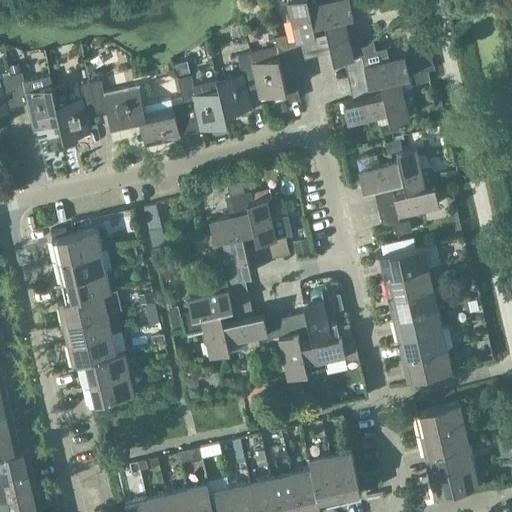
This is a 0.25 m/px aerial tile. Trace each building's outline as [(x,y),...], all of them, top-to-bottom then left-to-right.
[(309,3),(308,0),(287,0),(296,40),(316,35),(313,23),(308,4),(309,3)] [(350,0),(324,0),(321,1),(321,0),(308,0),(309,3),(308,4),(313,23),(324,21),(324,20),(344,15),(344,16),(354,14),(353,8),(350,0)] [(324,21),(331,51),(334,61),(354,57),(344,16),(344,15),(324,20),(324,21)] [(259,28),(249,30),(252,40),(261,37),(259,28)] [(275,35),(277,45),(279,51),(289,48),(285,33),(275,35)] [(351,46),(354,57),(361,55),(368,53),(366,43),(351,46)] [(277,45),(250,51),(259,87),(257,87),(260,98),(287,91),(285,83),(296,80),(289,48),(279,51),(277,45)] [(216,78),(219,88),(220,87),(226,113),(252,107),(248,89),(257,87),(259,87),(250,51),(239,54),(242,72),(216,78)] [(430,53),(417,56),(420,71),(428,70),(434,68),(430,53)] [(380,81),(399,76),(400,77),(409,75),(408,69),(405,55),(364,64),(368,84),(380,81)] [(187,61),(175,63),(178,74),(189,71),(187,61)] [(16,63),(9,65),(11,74),(18,72),(16,63)] [(418,66),(408,69),(409,75),(411,84),(422,81),(419,71),(418,66)] [(420,71),(419,71),(422,81),(430,80),(428,70),(420,71)] [(55,103),(56,102),(53,89),(49,74),(24,80),(22,71),(18,72),(11,74),(10,74),(17,105),(27,103),(33,127),(59,121),(60,121),(55,103)] [(219,88),(216,78),(193,83),(190,73),(178,76),(183,97),(190,128),(200,126),(201,129),(228,123),(226,113),(220,87),(219,88)] [(10,74),(0,76),(0,124),(10,122),(7,107),(17,105),(10,74)] [(396,120),(409,117),(400,77),(399,76),(380,81),(383,92),(384,92),(389,112),(388,112),(390,122),(396,120)] [(146,116),(143,103),(139,84),(104,92),(101,78),(89,81),(96,113),(107,110),(110,125),(139,118),(147,117),(146,116)] [(296,80),(285,83),(287,91),(287,93),(299,91),(296,80)] [(89,81),(53,89),(56,102),(55,103),(60,121),(59,121),(63,138),(90,132),(86,115),(96,113),(89,81)] [(348,122),(388,112),(389,112),(384,92),(383,92),(343,102),(348,122)] [(171,96),(143,103),(146,116),(147,117),(139,118),(145,144),(181,136),(179,131),(190,128),(183,97),(172,100),(171,96)] [(396,120),(390,122),(381,124),(383,134),(399,131),(396,120)] [(387,153),(396,151),(402,149),(400,139),(385,142),(387,153)] [(425,186),(434,184),(430,165),(420,167),(416,146),(402,149),(396,151),(398,160),(400,160),(404,179),(403,179),(405,190),(406,192),(425,187),(425,186)] [(363,188),(403,179),(404,179),(400,160),(398,160),(379,164),(377,153),(357,157),(360,169),(358,169),(363,188)] [(456,169),(441,172),(443,180),(458,177),(456,169)] [(247,170),(240,172),(241,179),(244,191),(251,190),(247,170)] [(240,171),(228,174),(230,182),(241,179),(240,172),(240,171)] [(434,184),(425,186),(425,187),(406,192),(405,190),(394,193),(398,213),(439,204),(436,190),(446,187),(445,182),(434,184)] [(248,201),(253,200),(251,190),(244,191),(226,196),(230,215),(210,220),(214,239),(223,237),(223,236),(242,231),(243,233),(254,230),(256,230),(251,210),(250,210),(248,201)] [(99,198),(105,224),(135,217),(129,191),(99,198)] [(254,230),(257,242),(276,237),(267,197),(253,200),(248,201),(250,210),(251,210),(256,230),(254,230)] [(156,203),(144,206),(149,228),(161,226),(156,203)] [(401,223),(394,224),(396,234),(411,231),(408,220),(400,222),(401,223)] [(52,237),(57,258),(102,248),(97,226),(63,234),(55,236),(52,237)] [(61,227),(53,228),(55,236),(63,234),(61,227)] [(252,272),(243,233),(242,231),(223,236),(223,237),(214,239),(212,239),(218,270),(230,267),(232,277),(252,272)] [(308,238),(294,241),(297,254),(311,251),(308,238)] [(424,245),(379,255),(384,276),(429,265),(424,245)] [(466,247),(458,249),(460,258),(468,256),(466,247)] [(102,248),(57,258),(61,278),(106,268),(102,248)] [(138,253),(135,257),(136,262),(146,259),(144,252),(138,253)] [(434,286),(429,265),(384,276),(389,296),(434,286)] [(202,314),(201,313),(221,309),(221,310),(233,308),(229,288),(227,278),(232,277),(230,267),(218,270),(205,273),(209,292),(188,297),(191,311),(192,317),(202,314)] [(103,291),(104,291),(111,290),(106,268),(61,278),(66,299),(103,291)] [(393,316),(438,306),(434,286),(389,296),(393,316)] [(108,311),(104,291),(103,291),(66,299),(58,300),(63,321),(108,311)] [(152,291),(137,294),(139,303),(154,300),(152,291)] [(332,337),(332,336),(322,296),(303,300),(312,340),(313,342),(332,337)] [(179,306),(168,309),(173,330),(183,328),(179,306)] [(398,337),(443,327),(438,306),(393,316),(398,337)] [(224,321),(221,310),(221,309),(201,313),(202,314),(211,355),(224,352),(231,350),(230,349),(228,341),(227,341),(222,321),(224,321)] [(108,311),(63,321),(68,342),(113,332),(108,311)] [(194,325),(192,317),(191,311),(181,313),(184,327),(194,325)] [(230,349),(249,344),(247,336),(258,334),(268,332),(264,311),(224,321),(222,321),(227,341),(228,341),(230,349)] [(157,313),(148,316),(149,323),(159,320),(157,313)] [(339,325),(341,334),(343,340),(353,337),(349,322),(339,325)] [(398,337),(403,357),(448,347),(443,327),(398,337)] [(300,343),(301,343),(298,331),(279,336),(288,377),(302,373),(308,372),(306,363),(305,363),(300,343)] [(113,332),(68,342),(73,363),(81,361),(80,361),(118,352),(117,351),(113,332)] [(162,332),(151,335),(153,343),(164,341),(162,332)] [(272,346),(268,332),(258,334),(262,348),(272,346)] [(343,341),(343,340),(341,334),(332,336),(332,337),(313,342),(312,340),(301,343),(300,343),(305,363),(306,363),(345,354),(346,360),(359,357),(354,338),(343,341)] [(448,347),(403,357),(408,378),(453,368),(448,347)] [(80,361),(81,361),(85,381),(130,371),(125,350),(117,351),(118,352),(80,361)] [(167,353),(158,355),(160,364),(169,362),(167,353)] [(252,367),(240,370),(244,385),(256,382),(252,367)] [(317,370),(308,372),(302,373),(305,384),(319,380),(317,370)] [(135,391),(130,371),(85,381),(90,402),(135,391)] [(231,376),(223,378),(225,389),(234,388),(231,376)] [(266,384),(246,388),(250,404),(269,399),(266,384)] [(194,386),(188,387),(190,397),(200,394),(198,389),(194,386)] [(0,410),(11,408),(7,388),(0,389),(0,410)] [(420,432),(464,422),(460,401),(415,411),(420,432)] [(0,410),(0,432),(16,429),(11,408),(0,410)] [(469,442),(464,422),(420,432),(424,453),(469,442)] [(0,454),(21,449),(16,429),(0,432),(0,454)] [(429,473),(474,463),(469,442),(424,453),(429,473)] [(209,444),(200,446),(203,457),(212,455),(209,444)] [(200,446),(179,451),(182,462),(203,457),(200,446)] [(0,454),(0,475),(33,468),(28,447),(21,449),(0,454)] [(351,448),(331,453),(341,498),(362,493),(351,448)] [(341,498),(331,453),(309,458),(311,466),(312,465),(320,503),(321,502),(341,498)] [(157,456),(150,458),(152,466),(159,464),(157,456)] [(145,459),(138,460),(140,469),(147,467),(145,459)] [(429,473),(434,494),(479,483),(474,463),(429,473)] [(321,502),(320,503),(312,465),(311,466),(291,470),(300,511),(316,511),(323,511),(321,502)] [(0,497),(38,489),(33,468),(0,475),(0,497)] [(366,488),(382,484),(379,469),(362,473),(366,488)] [(300,511),(291,470),(271,475),(279,511),(300,511)] [(228,475),(208,480),(208,481),(210,489),(209,489),(214,511),(236,511),(230,484),(228,475)] [(250,479),(257,511),(279,511),(271,475),(250,479)] [(257,511),(250,479),(230,484),(236,511),(257,511)] [(193,511),(214,511),(209,489),(210,489),(208,481),(187,486),(193,511)] [(167,491),(171,511),(193,511),(187,486),(167,491)] [(0,511),(28,511),(42,509),(38,489),(0,497),(0,511)] [(171,511),(167,491),(146,495),(150,511),(171,511)] [(150,511),(146,495),(125,500),(127,511),(150,511)]
